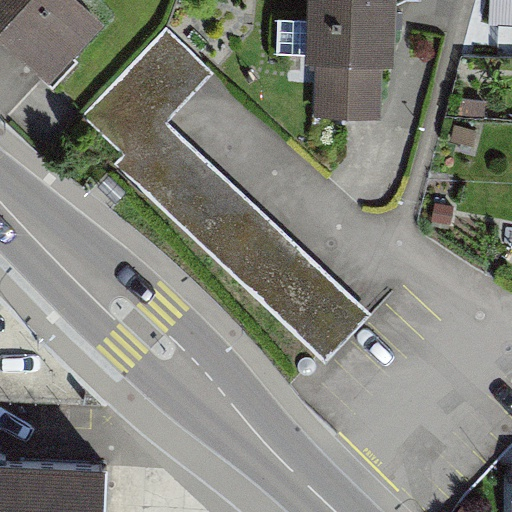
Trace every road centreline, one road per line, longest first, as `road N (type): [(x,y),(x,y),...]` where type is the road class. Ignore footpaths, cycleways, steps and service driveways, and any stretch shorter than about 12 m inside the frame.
road 1 (primary): [(0,202),(336,508)]
road 2 (residential): [(511,331),(391,246),(352,240),(210,108)]
road 3 (unknown): [(457,293),(511,0)]
road 4 (residential): [(336,508),(511,342)]
